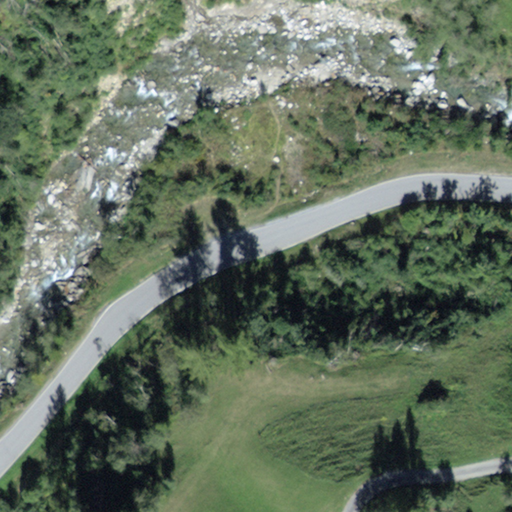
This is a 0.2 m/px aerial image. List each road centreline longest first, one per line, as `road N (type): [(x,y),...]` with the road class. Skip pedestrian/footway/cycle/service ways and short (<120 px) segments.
road 1 (unclassified): [(511,191),(406,190),(173,276),(119,317),(0,454)]
road 2 (track): [(511,465),(386,479),(349,511)]
